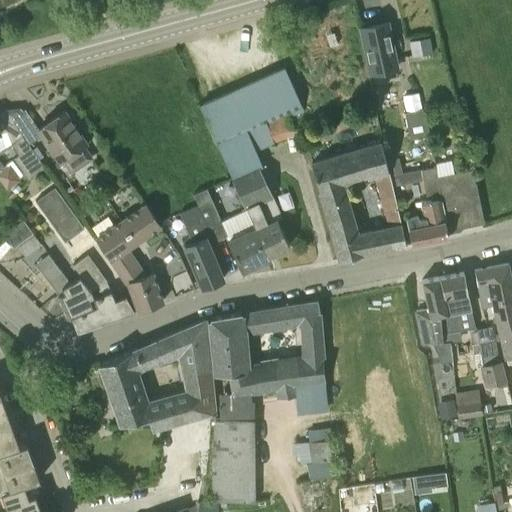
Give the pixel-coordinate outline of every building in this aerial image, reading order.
[(372,75),(396,70),(386,23),(362,28),(372,75)] [(412,57),(432,54),(429,38),(409,41),(412,57)] [(253,228),(268,259),(269,259),(267,257),(289,247),(277,220),(282,218),(272,198),(273,197),(259,168),(263,166),(256,151),(277,142),(277,141),(293,136),(289,117),(304,112),(304,109),(286,68),(199,106),(209,129),(231,177),(244,209),(245,209),(254,227),(253,228)] [(409,140),(434,135),(429,108),(404,112),(409,140)] [(22,135),(12,118),(7,110),(6,110),(0,112),(0,135),(1,135),(1,134),(5,132),(11,144),(22,135)] [(12,118),(22,135),(29,145),(42,137),(60,163),(62,161),(71,174),(93,158),(85,146),(86,145),(64,112),(38,130),(24,110),(12,118)] [(28,146),(29,145),(22,135),(11,144),(13,149),(18,155),(13,159),(27,181),(43,166),(28,146)] [(395,178),(391,160),(386,161),(381,142),(357,148),(355,142),(342,145),(344,152),(312,160),(339,260),(362,254),(406,245),(402,223),(400,223),(392,186),(396,185),(395,178)] [(446,228),(434,166),(403,173),(400,158),(391,160),(395,178),(396,185),(422,180),(426,200),(414,202),(416,213),(405,216),(410,244),(448,236),(446,228)] [(434,166),(446,228),(484,220),(476,182),(475,183),(472,169),(454,173),(452,163),(434,166)] [(65,241),(83,229),(54,188),(35,201),(65,241)] [(198,204),(202,215),(216,209),(207,188),(193,193),(198,204)] [(208,243),(213,241),(202,215),(198,204),(179,212),(192,242),(185,246),(202,288),(223,279),(208,243)] [(120,222),(135,243),(159,226),(145,205),(120,222)] [(227,236),(216,209),(202,215),(213,241),(227,236)] [(32,233),(23,221),(4,234),(13,247),(16,245),(32,233)] [(95,239),(110,260),(135,243),(120,222),(95,239)] [(266,260),(268,259),(253,228),(225,240),(241,272),(254,266),(254,267),(266,261),(266,260)] [(72,317),(77,332),(122,317),(114,300),(107,281),(87,255),(72,265),(79,274),(90,290),(98,288),(100,294),(93,296),(97,307),(95,307),(72,317)] [(90,290),(79,274),(69,280),(53,260),(40,269),(59,293),(65,313),(66,312),(67,317),(72,316),(72,317),(95,307),(97,307),(93,296),(90,290)] [(511,355),(511,287),(507,263),(475,270),(478,296),(480,307),(491,305),(499,339),(503,358),(511,355)] [(440,314),(442,333),(459,330),(462,329),(459,311),(471,309),(464,272),(441,276),(447,313),(440,314)] [(152,273),(147,275),(127,283),(138,311),(163,302),(152,273)] [(421,344),(442,340),(442,333),(440,314),(447,313),(441,276),(422,280),(428,308),(414,311),(421,344)] [(298,327),(301,355),(323,352),(320,312),(319,311),(317,301),(245,313),(247,333),(298,327)] [(205,321),(211,375),(229,373),(231,392),(251,393),(247,333),(245,313),(205,321)] [(205,321),(129,351),(137,370),(178,357),(184,390),(148,399),(160,428),(216,413),(211,375),(205,321)] [(483,365),(500,361),(493,325),(475,329),(476,330),(478,343),(483,365)] [(478,343),(476,330),(470,331),(472,344),(478,343)] [(98,365),(119,427),(148,417),(152,431),(160,428),(148,399),(137,370),(129,351),(98,365)] [(251,393),(275,391),(276,398),(295,395),(296,415),(327,411),(322,358),(324,358),(323,352),(301,355),(261,359),(261,361),(250,363),(251,393)] [(500,361),(483,365),(480,366),(484,386),(497,383),(498,387),(507,385),(502,361),(500,361)] [(458,418),(482,415),(478,389),(454,392),(458,418)] [(456,415),(454,399),(437,402),(440,418),(456,415)] [(491,404),(481,405),(482,412),(492,411),(491,404)] [(0,434),(12,430),(6,413),(0,414),(0,434)] [(0,453),(19,447),(12,430),(0,434),(0,453)] [(453,432),(454,441),(463,439),(462,431),(453,432)] [(331,460),(328,439),(309,441),(308,439),(296,441),(299,464),(307,463),(331,460)] [(0,473),(32,462),(26,444),(19,447),(0,453),(0,473)] [(307,463),(309,478),(333,475),(331,460),(307,463)] [(1,493),(23,485),(38,479),(32,462),(0,473),(0,493),(1,493)] [(445,472),(429,474),(431,487),(447,485),(445,472)] [(383,483),(374,484),(375,492),(384,491),(383,483)] [(23,485),(1,493),(7,511),(36,511),(40,511),(34,494),(27,497),(23,485)] [(197,505),(196,511),(217,511),(218,501),(211,501),(197,501),(197,505)]
